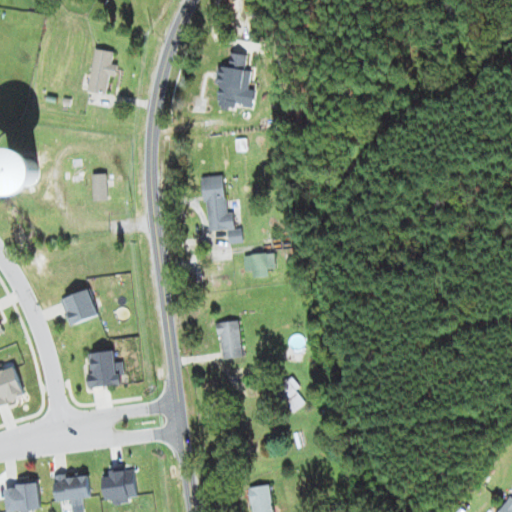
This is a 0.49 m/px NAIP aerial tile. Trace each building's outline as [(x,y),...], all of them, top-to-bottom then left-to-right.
[(87,92),(107,96),(112,67),(111,66),(113,54),(95,50),(87,92)] [(229,69),(216,68),(215,87),(241,90),(241,85),(249,86),(250,72),(244,71),(246,56),(231,55),(229,69)] [(224,176),(202,179),(207,232),(226,230),(228,244),(242,243),(240,229),(230,230),(224,176)] [(268,269),(274,269),(274,255),(244,255),(244,272),(250,272),(251,279),(268,278),(268,269)] [(237,321),(216,324),(221,360),(242,357),(237,321)] [(293,413),(307,400),(286,378),(273,392),(293,413)] [(251,511),(272,511),(268,485),(248,489),(251,511)] [(511,511),(511,499),(509,497),(498,511),(511,511)]
